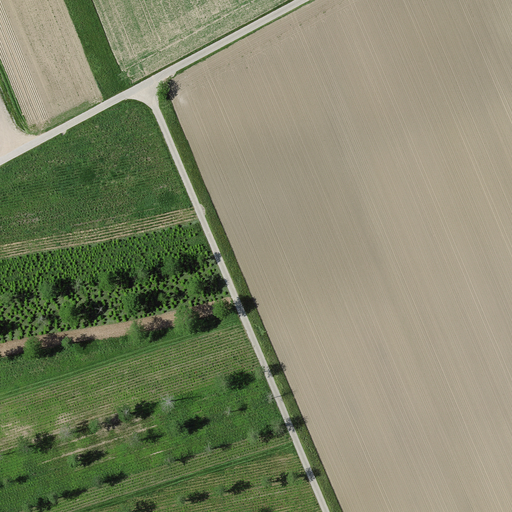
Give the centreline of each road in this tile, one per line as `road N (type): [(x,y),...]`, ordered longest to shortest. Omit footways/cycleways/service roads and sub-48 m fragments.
road 1 (track): [(325,511),(144,83)]
road 2 (track): [(0,160),(299,0)]
